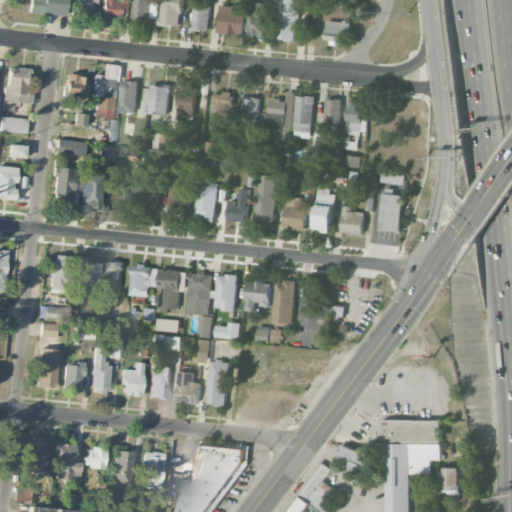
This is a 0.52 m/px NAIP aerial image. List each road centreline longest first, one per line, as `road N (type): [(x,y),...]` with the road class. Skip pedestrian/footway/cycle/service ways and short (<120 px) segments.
road 1 (residential): [(55,45),(4,511)]
road 2 (residential): [(423,285),(381,262),(0,226)]
road 3 (secondary): [(253,511),(476,212)]
road 4 (residential): [(370,79),(0,38)]
road 5 (motorway): [(467,0),(506,343)]
road 6 (residential): [(0,409),(305,446)]
road 7 (motorway): [(506,343),(504,511)]
